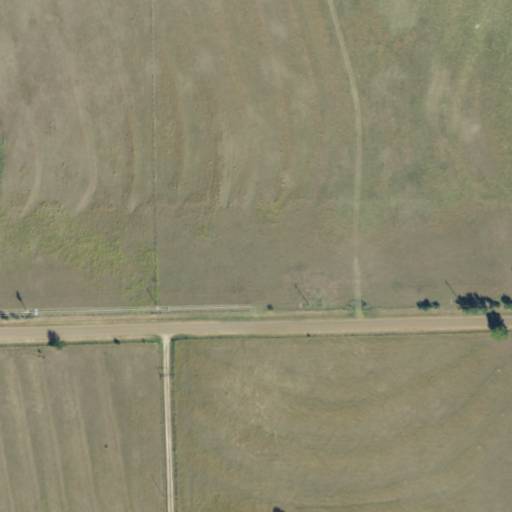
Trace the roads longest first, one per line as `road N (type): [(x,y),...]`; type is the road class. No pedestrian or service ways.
road 1 (residential): [(0,328),(511,315)]
road 2 (residential): [(169,511),(164,322)]
